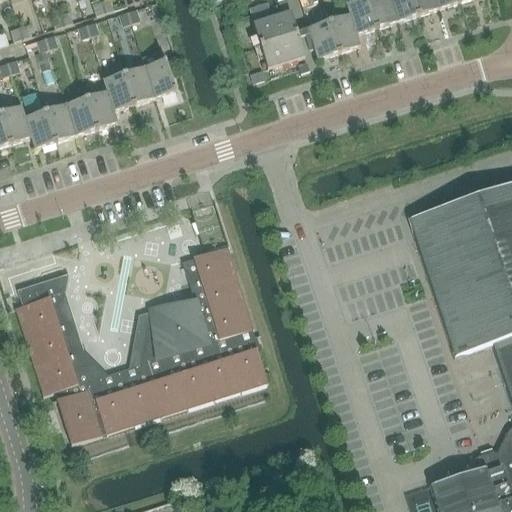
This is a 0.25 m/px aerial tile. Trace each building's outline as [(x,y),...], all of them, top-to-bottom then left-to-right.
[(138,0),(122,0),(126,10),(141,5),(138,0)] [(377,32),(398,26),(389,0),(370,0),(367,1),(377,32)] [(389,0),(398,26),(418,19),(412,0),(389,0)] [(412,0),(418,19),(439,13),(434,0),(412,0)] [(434,0),(439,13),(460,6),(457,0),(434,0)] [(346,8),(349,19),(350,19),(357,39),(377,32),(367,1),(346,8)] [(286,2),(277,5),(276,5),(279,14),(289,11),(286,2)] [(101,6),(105,17),(114,14),(110,3),(101,6)] [(232,22),(228,4),(219,6),(223,24),(232,22)] [(96,20),(105,17),(101,6),(93,8),(96,20)] [(267,6),(258,9),(261,18),(270,15),(267,6)] [(252,20),(261,18),(258,9),(250,11),(252,20)] [(127,16),(131,28),(140,25),(136,14),(127,16)] [(69,16),(60,18),(64,30),(72,27),(69,16)] [(122,31),(131,28),(127,16),(119,19),(122,31)] [(298,39),(297,36),(291,17),(253,28),(260,51),(298,39)] [(55,33),(64,30),(60,18),(52,21),(55,33)] [(360,50),(357,39),(350,19),(349,19),(329,26),(339,57),(360,50)] [(308,32),(314,51),(318,64),(339,57),(329,26),(308,32)] [(86,29),(90,41),(99,38),(95,27),(86,29)] [(28,29),(19,31),(23,43),(31,40),(28,29)] [(81,44),(90,41),(86,29),(78,32),(81,44)] [(14,46),(23,43),(19,31),(10,34),(14,46)] [(305,61),(299,42),(298,39),(260,51),(267,73),(305,61)] [(45,42),(49,54),(57,51),(54,40),(45,42)] [(40,56),(49,54),(45,42),(36,45),(40,56)] [(16,64),(7,67),(11,78),(20,76),(16,64)] [(145,71),(155,103),(176,96),(166,65),(145,71)] [(11,78),(7,67),(0,69),(0,73),(2,81),(11,78)] [(301,79),(309,76),(307,67),(298,70),(301,79)] [(134,109),(155,103),(145,71),(124,78),(134,109)] [(107,96),(114,116),(134,109),(124,78),(103,85),(107,96)] [(118,127),(114,116),(107,96),(87,102),(97,134),(118,127)] [(97,134),(87,102),(66,109),(76,140),(97,134)] [(66,109),(45,115),(55,147),(76,140),(66,109)] [(31,142),(25,122),(22,110),(1,117),(11,148),(31,142)] [(34,154),(55,147),(45,115),(25,122),(31,142),(34,154)] [(0,151),(11,148),(1,117),(0,117),(0,151)] [(511,511),(511,187),(407,222),(454,362),(484,352),(483,351),(491,349),(511,410),(511,431),(508,436),(497,457),(495,456),(485,459),(479,461),(475,464),(478,475),(430,491),(436,511),(511,511)] [(65,297),(68,278),(17,294),(22,311),(15,313),(15,314),(16,314),(34,370),(33,370),(34,372),(35,371),(44,398),(42,399),(43,400),(54,397),(71,450),(102,440),(102,439),(106,437),(106,439),(268,388),(257,353),(260,352),(236,278),(227,251),(193,262),(193,263),(182,267),(195,306),(167,314),(168,310),(147,316),(139,319),(128,372),(108,379),(84,355),(65,297)]
